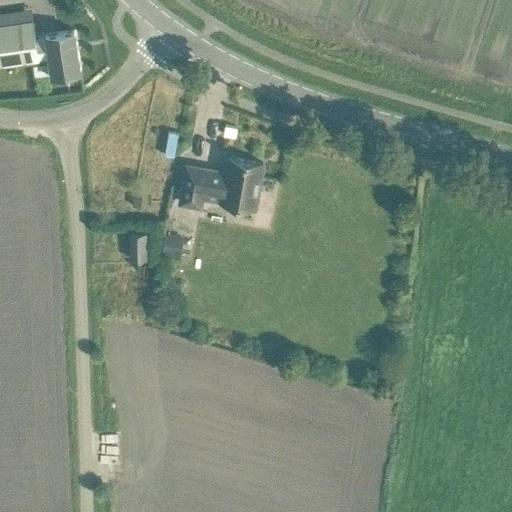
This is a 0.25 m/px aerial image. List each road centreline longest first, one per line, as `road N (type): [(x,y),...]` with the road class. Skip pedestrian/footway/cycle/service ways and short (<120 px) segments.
road 1 (unclassified): [(86,511),(67,121)]
road 2 (secondary): [(511,158),(278,90),(166,27)]
road 3 (unclassified): [(67,121),(92,106),(166,27)]
